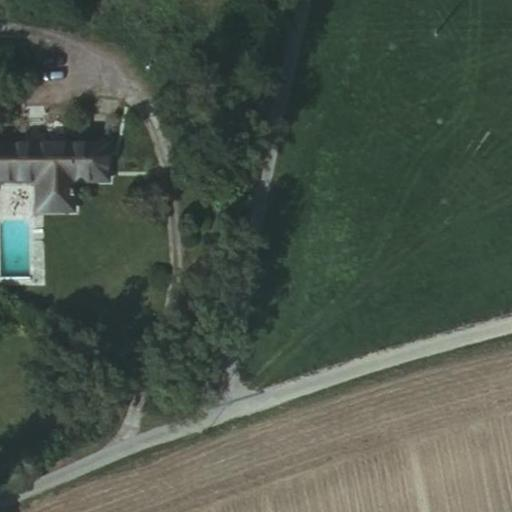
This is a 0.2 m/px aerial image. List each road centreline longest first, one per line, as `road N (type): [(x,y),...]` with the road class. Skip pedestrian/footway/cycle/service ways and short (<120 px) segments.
road 1 (unclassified): [(0,493),(235,405),(511,319)]
road 2 (track): [(235,405),(266,148),(304,0)]
